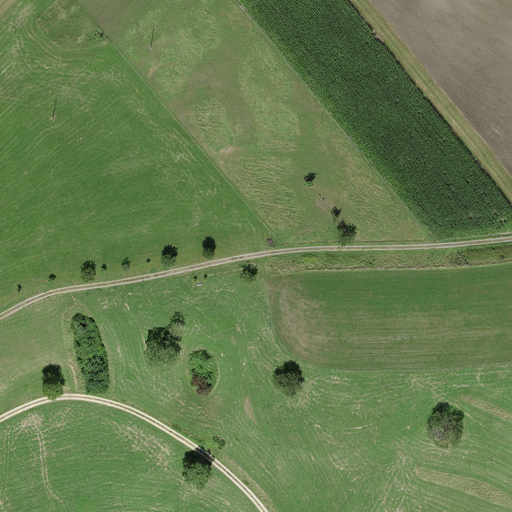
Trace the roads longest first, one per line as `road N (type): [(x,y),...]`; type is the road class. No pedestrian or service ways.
road 1 (track): [(511,239),(299,250),(59,292),(0,317)]
road 2 (track): [(0,418),(47,397),(127,409),(210,458),(261,511)]
